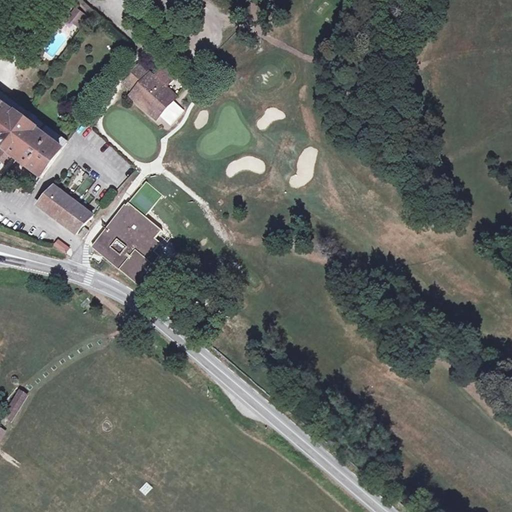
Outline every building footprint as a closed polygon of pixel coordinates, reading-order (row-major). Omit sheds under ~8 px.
[(80,26),(87,17),(76,9),(69,18),(80,26)] [(160,116),(177,97),(170,90),(171,89),(167,86),(166,87),(164,85),(166,82),(161,76),(158,80),(140,64),(124,83),(134,93),(131,96),(140,104),(143,101),(160,116)] [(169,83),(177,90),(182,83),(174,77),(169,83)] [(0,104),(4,108),(4,109),(49,144),(51,143),(63,153),(69,145),(0,91),(0,104)] [(157,119),(160,116),(143,101),(140,104),(157,119)] [(61,155),(63,153),(51,143),(49,144),(4,109),(4,108),(0,104),(0,145),(3,148),(0,152),(0,161),(6,166),(13,156),(30,169),(29,170),(42,180),(52,167),(61,155)] [(166,198),(149,184),(132,205),(131,205),(117,223),(120,226),(102,248),(108,253),(105,257),(146,292),(162,272),(157,267),(163,259),(158,255),(164,246),(158,241),(165,233),(148,219),(166,198)] [(97,218),(57,188),(42,207),(80,235),(83,231),(90,224),(93,222),(97,218)] [(168,205),(186,220),(191,215),(172,200),(168,205)] [(167,209),(159,221),(168,227),(176,214),(167,209)] [(177,217),(169,229),(176,233),(184,221),(177,217)] [(120,226),(117,223),(95,248),(105,257),(108,253),(102,248),(120,226)] [(93,232),(89,229),(85,233),(82,237),(84,239),(86,240),(93,232)] [(29,397),(22,393),(6,418),(12,422),(29,397)] [(147,482),(139,489),(145,495),(152,488),(147,482)]
